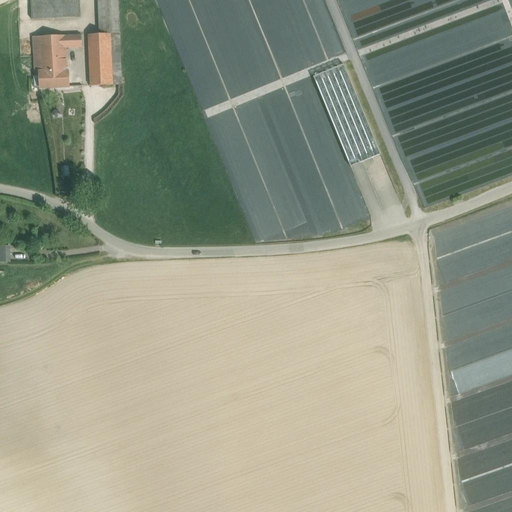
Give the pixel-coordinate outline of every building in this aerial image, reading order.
[(78,0),(30,0),(32,20),(80,18),(78,0)] [(98,0),(100,35),(89,35),(91,86),(122,85),(118,0),(98,0)] [(81,36),(33,38),(34,64),(40,63),(40,73),(66,71),(65,48),(82,48),(81,36)] [(317,72),(354,164),(385,151),(348,60),(317,72)] [(66,71),(40,73),(41,89),(69,87),(68,77),(68,71),(66,71)] [(10,248),(0,247),(0,261),(10,262),(10,248)]
